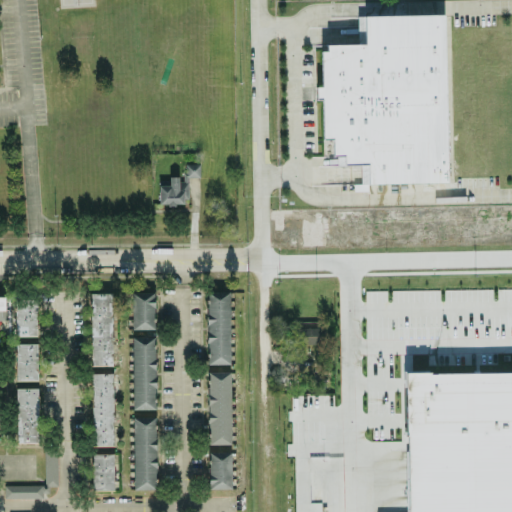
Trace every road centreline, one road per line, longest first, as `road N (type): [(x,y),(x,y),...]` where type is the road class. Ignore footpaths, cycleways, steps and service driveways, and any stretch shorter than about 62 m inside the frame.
road 1 (residential): [(260,255),(0,259)]
road 2 (residential): [(260,255),(255,0)]
